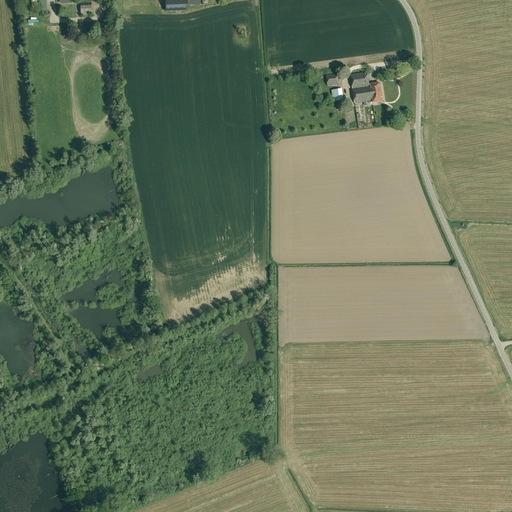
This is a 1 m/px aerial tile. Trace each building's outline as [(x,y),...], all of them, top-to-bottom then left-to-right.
[(46,0),(40,0),(42,11),(48,10),(46,0)] [(165,1),(166,11),(186,10),(186,0),(165,1)] [(81,16),(92,16),(91,3),(80,4),(81,16)] [(368,102),(369,103),(373,103),(382,101),(379,83),(370,84),(370,85),(369,85),(367,72),(350,75),(355,104),(368,102)] [(326,75),(327,87),(339,85),(338,74),(326,75)] [(333,102),(343,100),(342,89),(332,91),(333,102)]
